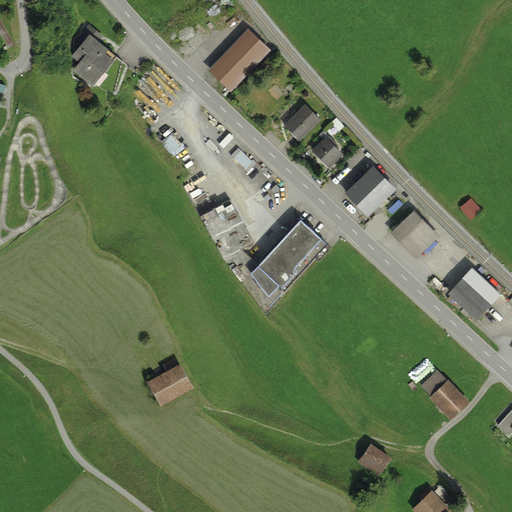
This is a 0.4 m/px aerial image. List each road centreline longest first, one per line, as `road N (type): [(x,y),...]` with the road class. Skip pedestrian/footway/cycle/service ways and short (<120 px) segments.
road 1 (tertiary): [(110,0),(511,380)]
road 2 (residential): [(150,511),(70,449),(33,378),(0,348)]
road 3 (track): [(469,511),(428,449),(500,370)]
